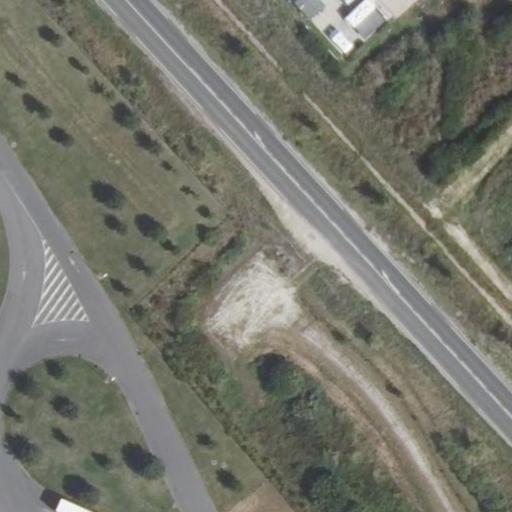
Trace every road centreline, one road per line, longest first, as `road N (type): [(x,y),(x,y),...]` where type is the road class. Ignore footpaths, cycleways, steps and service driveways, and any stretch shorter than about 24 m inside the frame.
road 1 (primary): [(126,0),(511,416)]
road 2 (track): [(451,511),(374,389),(252,295)]
road 3 (track): [(256,403),(217,331),(328,217)]
road 4 (track): [(511,146),(439,214),(511,293)]
